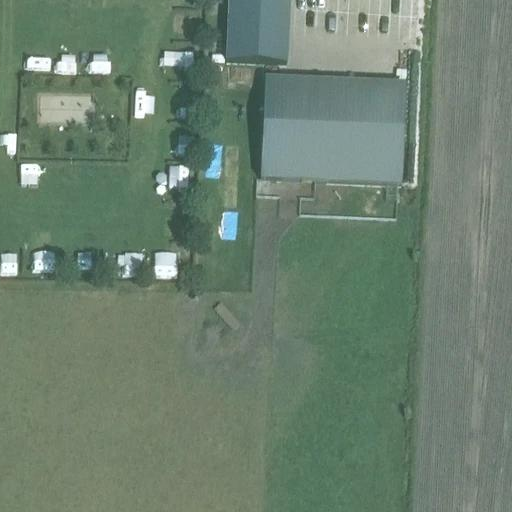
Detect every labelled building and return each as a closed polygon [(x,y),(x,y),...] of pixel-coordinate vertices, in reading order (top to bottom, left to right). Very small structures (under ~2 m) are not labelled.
[(285,67),(287,0),(225,0),(223,65),(285,67)] [(174,21),(173,41),(192,42),(193,22),(174,21)] [(47,76),(48,56),(29,56),(28,75),(47,76)] [(264,82),(260,185),(400,191),(405,89),(264,82)] [(173,97),(171,119),(186,120),(188,98),(173,97)] [(116,271),(126,268),(121,253),(111,256),(116,271)] [(35,255),(36,277),(53,276),(53,255),(35,255)]
